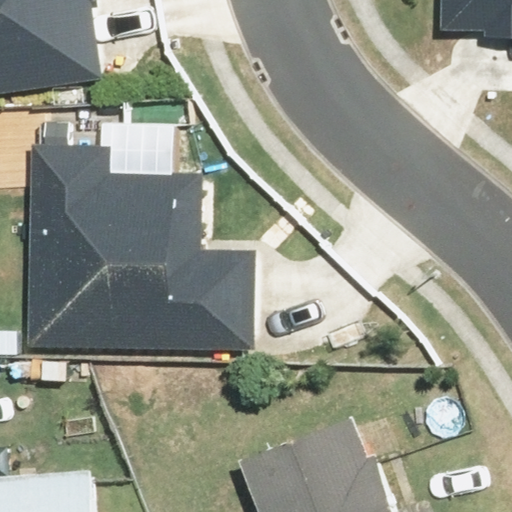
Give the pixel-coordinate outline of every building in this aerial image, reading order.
[(0,0),(0,92),(137,68),(125,0),(0,0)] [(511,0),(449,0),(449,18),(511,18),(511,0)] [(31,132),(31,348),(263,349),(263,251),(213,251),(213,167),(139,167),(139,132),(31,132)] [(410,511),(368,408),(257,453),(281,511),(410,511)] [(0,474),(0,511),(105,511),(103,469),(0,474)]
